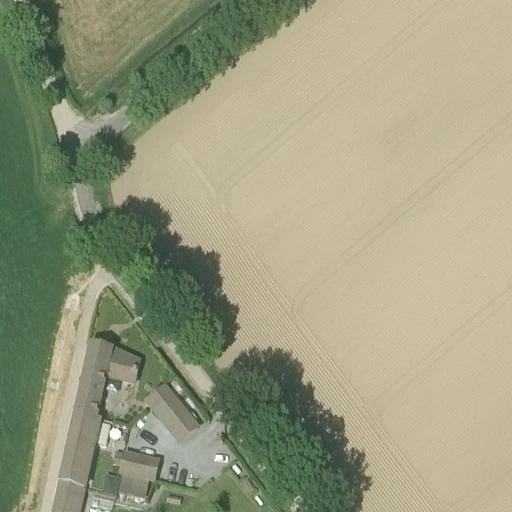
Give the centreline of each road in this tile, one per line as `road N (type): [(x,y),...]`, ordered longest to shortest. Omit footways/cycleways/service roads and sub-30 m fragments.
road 1 (unclassified): [(264,463),(105,256),(79,176),(100,140),(267,0)]
road 2 (track): [(79,176),(21,0)]
